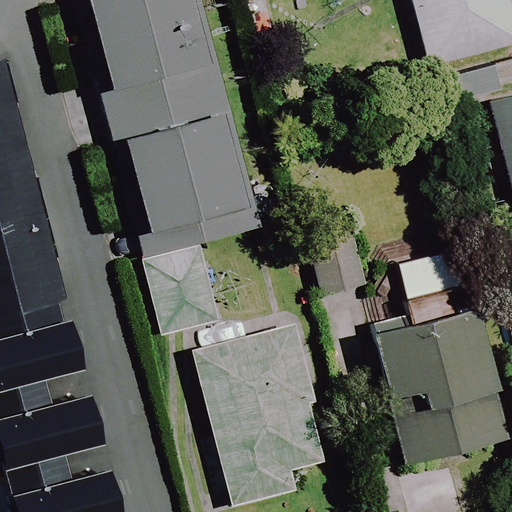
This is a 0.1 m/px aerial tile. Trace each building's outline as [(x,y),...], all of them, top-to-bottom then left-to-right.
[(190,0),(63,0),(131,255),(249,224),(190,0)] [(511,39),(502,0),(401,0),(418,67),(511,43),(511,39)] [(0,375),(74,357),(0,71),(0,375)] [(511,95),(482,101),(506,234),(511,232),(511,95)] [(340,216),(300,224),(314,297),(355,289),(340,216)] [(192,243),(133,259),(153,337),(212,323),(192,243)] [(466,307),(361,329),(392,471),(496,448),(466,307)] [(224,506),(290,491),(286,471),(321,463),(290,330),(188,353),(224,506)]
